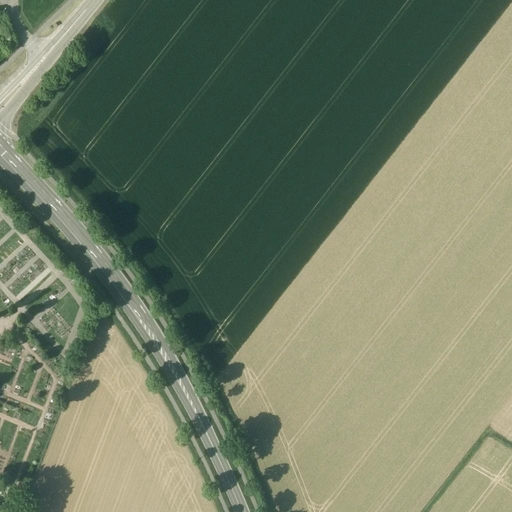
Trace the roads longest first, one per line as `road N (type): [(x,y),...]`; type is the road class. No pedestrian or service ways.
road 1 (secondary): [(240,511),(132,301),(0,148)]
road 2 (tertiary): [(96,0),(0,113)]
road 3 (track): [(425,511),(487,433),(511,449)]
